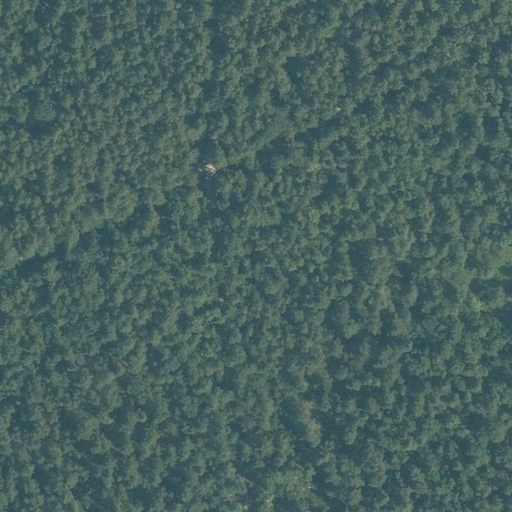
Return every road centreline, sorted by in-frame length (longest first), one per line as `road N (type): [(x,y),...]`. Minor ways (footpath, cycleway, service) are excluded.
road 1 (track): [(511,22),(208,168),(246,511)]
road 2 (track): [(221,0),(208,168),(0,273)]
